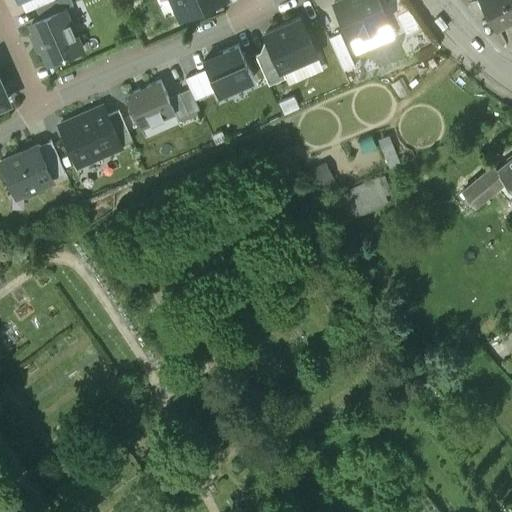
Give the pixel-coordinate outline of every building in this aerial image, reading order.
[(53,0),(36,8),(41,18),(62,9),(72,4),(70,0),(53,0)] [(221,0),(172,0),(181,19),(221,0)] [(378,0),(340,0),(333,3),(348,39),(361,33),(363,38),(376,32),(374,27),(387,21),(378,0)] [(511,0),(480,0),(496,29),(511,20),(511,0)] [(81,49),(62,9),(41,18),(31,23),(35,32),(32,33),(39,50),(42,49),(49,64),(81,49)] [(300,18),(264,34),(265,38),(269,47),(280,71),(282,70),(316,55),(300,18)] [(330,40),(344,72),(355,67),(341,35),(330,40)] [(265,38),(260,52),(269,47),(265,38)] [(237,47),(203,62),(218,97),(253,81),(237,47)] [(282,70),(280,71),(269,47),(260,52),(255,54),(268,85),(285,77),(282,70)] [(160,80),(125,96),(139,128),(174,112),(168,98),(160,80)] [(189,88),(168,98),(174,112),(178,120),(199,110),(189,88)] [(59,125),(77,167),(121,147),(107,116),(103,106),(59,125)] [(107,116),(121,147),(132,142),(118,111),(107,116)] [(37,146),(52,179),(65,174),(50,141),(37,146)] [(24,193),(24,195),(44,186),(43,184),(52,180),(52,179),(37,146),(37,145),(0,162),(16,197),(24,193)] [(511,158),(497,171),(506,182),(511,189),(511,158)] [(506,182),(497,171),(493,166),(462,191),(475,207),(506,182)] [(377,179),(337,196),(346,218),(386,202),(377,179)]
